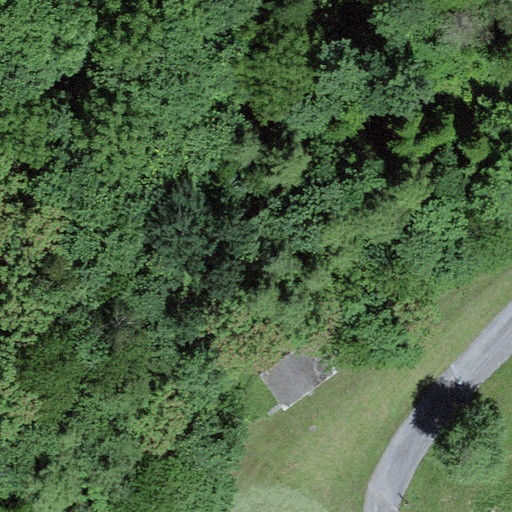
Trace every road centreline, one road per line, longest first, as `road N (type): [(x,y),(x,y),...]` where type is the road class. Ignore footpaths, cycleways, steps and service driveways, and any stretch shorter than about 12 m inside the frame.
road 1 (track): [(511,275),(293,432)]
road 2 (track): [(384,511),(394,469),(511,318)]
